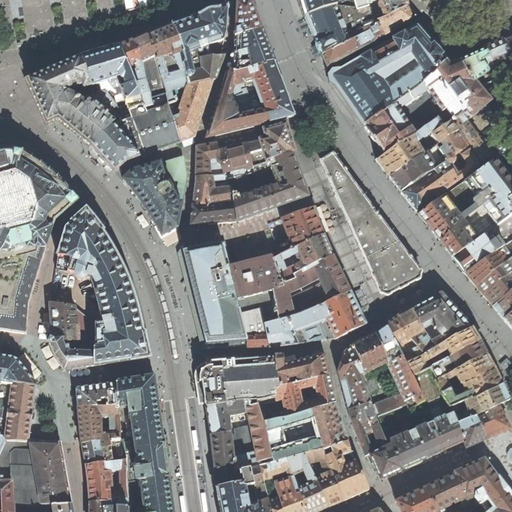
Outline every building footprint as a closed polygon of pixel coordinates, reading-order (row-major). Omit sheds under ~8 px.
[(250,0),(246,0),(237,3),(236,20),(235,37),(262,30),(257,17),(254,8),(250,0)] [(349,0),(299,0),(302,10),(305,17),(336,7),(349,0)] [(336,7),(350,42),(351,42),(359,38),(363,35),(368,33),(374,43),(379,40),(384,36),(376,21),(372,19),(368,9),(356,12),(352,0),(349,0),(336,7)] [(352,0),(356,12),(368,9),(379,5),(393,0),(352,0)] [(405,0),(393,0),(379,5),(384,19),(407,8),(406,3),(405,0)] [(381,20),(384,19),(379,5),(368,9),(372,19),(372,18),(379,16),(381,20)] [(199,16),(190,19),(194,35),(198,47),(199,47),(203,58),(220,56),(226,32),(228,7),(216,11),(206,14),(199,16)] [(350,42),(336,7),(305,17),(309,26),(314,38),(319,50),(321,55),(350,42)] [(372,18),(372,19),(376,21),(384,36),(399,28),(411,20),(409,15),(407,8),(384,19),(381,20),(379,16),(372,18)] [(177,23),(172,25),(183,53),(186,65),(182,65),(188,86),(213,81),(215,80),(224,56),(225,55),(220,56),(203,58),(192,61),(190,50),(198,47),(194,35),(190,19),(177,23)] [(160,30),(146,36),(155,60),(156,61),(160,77),(161,77),(165,94),(168,105),(168,106),(174,121),(179,120),(179,118),(174,103),(178,102),(175,95),(178,94),(177,91),(187,88),(188,87),(188,86),(182,65),(186,65),(183,53),(172,25),(160,30)] [(348,104),(363,127),(417,89),(445,62),(428,42),(417,28),(402,36),(392,41),(398,54),(378,65),(371,53),(339,71),(339,73),(333,75),(331,81),(336,86),(336,87),(348,104)] [(265,40),(262,30),(235,37),(234,52),(250,51),(268,47),(265,40)] [(324,61),(327,68),(374,43),(368,33),(363,35),(359,38),(351,42),(350,42),(321,55),(324,61)] [(139,39),(132,41),(142,63),(147,81),(152,98),(165,94),(161,77),(160,77),(156,61),(155,60),(146,36),(139,39)] [(511,40),(511,39),(503,42),(506,49),(511,60),(511,40)] [(126,44),(120,46),(129,69),(136,66),(141,83),(135,84),(143,106),(144,109),(153,106),(151,99),(152,98),(147,81),(142,63),(132,41),(126,44)] [(398,54),(392,41),(371,53),(378,65),(398,54)] [(498,45),(494,46),(497,53),(506,49),(503,42),(498,45)] [(97,52),(81,56),(92,86),(92,89),(95,95),(106,91),(111,97),(122,93),(129,111),(143,106),(135,84),(129,69),(120,46),(101,51),(97,52)] [(490,48),(485,50),(488,58),(481,63),(488,72),(496,67),(501,65),(511,60),(506,49),(497,53),(494,46),(490,48)] [(192,61),(203,58),(199,47),(198,47),(190,50),(192,61)] [(271,54),(268,47),(250,51),(234,52),(228,71),(237,73),(249,70),(274,62),(271,54)] [(471,57),(460,62),(462,67),(466,74),(468,73),(474,82),(483,77),(488,72),(481,63),(488,58),(485,50),(471,57)] [(63,122),(92,146),(121,116),(113,110),(117,105),(111,97),(106,91),(95,95),(92,89),(83,96),(80,91),(92,86),(81,56),(61,65),(55,67),(28,79),(47,123),(58,118),(63,122)] [(274,62),(249,70),(252,80),(260,101),(268,123),(293,117),(294,116),(289,101),(289,100),(286,93),(280,78),(274,62)] [(474,82),(468,73),(466,74),(462,67),(460,62),(455,64),(449,67),(445,62),(417,89),(363,127),(370,135),(380,148),(385,155),(412,137),(416,137),(427,127),(438,120),(444,128),(452,123),(463,115),(468,121),(477,113),(490,102),(474,83),(474,82)] [(136,66),(129,69),(135,84),(141,83),(136,66)] [(237,73),(228,71),(219,100),(207,137),(208,138),(227,133),(268,123),(260,101),(251,104),(246,89),(242,90),(240,85),(244,83),(244,82),(252,80),(249,70),(237,73)] [(175,122),(180,143),(194,138),(203,111),(213,81),(188,87),(187,88),(179,111),(181,112),(179,118),(179,120),(174,121),(174,122),(175,122)] [(135,159),(180,143),(175,122),(174,122),(174,121),(168,106),(165,94),(152,98),(151,99),(153,106),(144,109),(143,106),(129,111),(123,113),(121,116),(92,146),(104,160),(115,172),(127,162),(135,159)] [(473,130),(468,121),(463,115),(452,123),(458,131),(467,144),(477,136),(473,130)] [(438,120),(427,127),(416,137),(412,137),(385,155),(398,173),(437,147),(458,131),(452,123),(444,128),(438,120)] [(260,140),(247,144),(253,167),(293,153),(294,153),(289,135),(286,124),(262,131),(258,132),(260,140)] [(458,131),(437,147),(447,163),(441,167),(436,170),(410,187),(424,206),(459,181),(472,171),(481,164),(467,144),(458,131)] [(485,147),(477,136),(467,144),(481,164),(492,156),(485,147)] [(217,144),(198,148),(197,163),(196,177),(224,175),(223,174),(224,173),(219,151),(217,144)] [(228,148),(219,151),(224,173),(223,174),(224,175),(225,176),(226,180),(227,180),(254,173),(253,167),(247,144),(228,148)] [(447,163),(437,147),(398,173),(410,187),(436,170),(429,158),(434,155),(441,167),(447,163)] [(15,331),(24,332),(25,325),(26,325),(27,303),(52,231),(55,222),(78,202),(57,178),(47,171),(40,165),(23,154),(17,152),(11,151),(5,151),(0,151),(0,331),(14,333),(15,331)] [(300,174),(293,153),(253,167),(254,173),(227,180),(232,198),(233,202),(236,222),(254,216),(308,197),(300,174)] [(378,288),(381,294),(383,294),(384,294),(387,295),(391,293),(394,292),(396,291),(399,289),(402,287),(408,284),(413,282),(420,278),(421,273),(420,272),(414,264),(410,259),(396,240),(386,227),(377,215),(368,203),(355,184),(348,175),(333,155),(327,158),(321,162),(374,277),(374,278),(378,288)] [(385,155),(377,161),(384,171),(390,178),(398,173),(385,155)] [(429,158),(436,170),(441,167),(434,155),(429,158)] [(143,206),(162,237),(177,228),(184,192),(186,175),(183,158),(174,160),(160,165),(133,173),(124,181),(142,204),(143,206)] [(507,200),(511,196),(511,182),(506,175),(495,161),(426,209),(434,219),(442,228),(448,236),(454,243),(462,252),(492,230),(511,215),(511,210),(511,209),(510,210),(508,207),(511,205),(507,200)] [(398,173),(390,178),(395,185),(401,193),(410,187),(398,173)] [(196,177),(196,180),(194,205),(211,205),(233,202),(232,198),(227,180),(226,180),(225,176),(224,175),(196,177)] [(410,187),(401,193),(408,201),(417,212),(424,206),(410,187)] [(505,247),(511,242),(511,196),(507,200),(511,205),(508,207),(510,210),(511,209),(511,210),(511,215),(492,230),(462,252),(474,267),(505,247)] [(192,221),(191,225),(213,224),(236,222),(233,202),(211,205),(194,205),(192,221)] [(319,223),(313,208),(294,215),(281,219),(286,234),(293,250),(324,235),(319,223)] [(434,219),(426,209),(419,214),(423,220),(427,225),(434,219)] [(104,323),(94,325),(94,343),(94,355),(94,366),(122,362),(149,358),(138,304),(134,291),(126,271),(123,265),(115,250),(102,230),(91,216),(86,210),(66,228),(62,241),(58,256),(59,257),(57,270),(68,271),(68,272),(76,275),(75,278),(75,280),(77,282),(79,284),(82,284),(85,282),(86,281),(87,278),(91,279),(95,287),(96,293),(95,293),(96,297),(97,297),(104,323)] [(434,219),(427,225),(430,229),(434,233),(442,228),(434,219)] [(442,228),(434,233),(437,238),(440,241),(448,236),(442,228)] [(274,239),(281,256),(293,250),(286,234),(274,239)] [(327,244),(324,235),(293,250),(281,256),(273,259),(279,274),(285,271),(290,282),(296,279),(295,274),(303,269),(332,257),(327,244)] [(448,236),(440,241),(443,246),(446,249),(454,243),(448,236)] [(511,248),(511,242),(505,247),(474,267),(484,281),(508,260),(504,254),(511,248)] [(454,243),(446,249),(449,254),(453,259),(462,252),(454,243)] [(195,298),(206,345),(246,342),(242,322),(229,270),(223,246),(198,249),(183,253),(195,298)] [(474,267),(462,252),(453,259),(458,265),(465,273),(474,267)] [(272,292),(278,321),(292,317),(286,296),(321,280),(332,302),(350,293),(340,271),(332,257),(303,269),(295,274),(296,279),(290,282),(285,271),(279,274),(284,288),(272,292)] [(511,257),(508,260),(484,281),(492,289),(511,273),(511,257)] [(264,324),(278,321),(272,292),(284,288),(279,274),(273,259),(248,266),(229,270),(242,322),(263,317),(264,324)] [(476,288),(484,281),(474,267),(465,273),(470,280),(476,288)] [(511,273),(492,289),(501,301),(511,291),(511,273)] [(286,296),(292,317),(332,302),(321,280),(286,296)] [(484,281),(476,288),(480,291),(484,296),(492,289),(484,281)] [(492,289),(484,296),(488,301),(493,307),(501,301),(492,289)] [(511,291),(501,301),(511,312),(511,291)] [(357,308),(350,293),(332,302),(292,317),(278,321),(264,324),(269,348),(335,340),(365,325),(357,308)] [(431,343),(435,348),(471,328),(457,313),(441,295),(429,301),(412,310),(422,331),(431,326),(442,337),(431,343)] [(511,312),(501,301),(493,307),(499,314),(504,320),(511,312)] [(77,342),(81,342),(77,308),(51,304),(52,324),(53,340),(62,339),(62,342),(68,342),(77,342)] [(77,308),(81,342),(94,343),(94,325),(77,308)] [(412,310),(399,317),(405,330),(411,340),(423,333),(422,331),(412,310)] [(246,342),(246,347),(258,348),(269,348),(264,324),(263,317),(242,322),(246,342)] [(387,326),(397,347),(403,344),(411,340),(405,330),(399,317),(392,322),(387,326)] [(381,330),(375,334),(384,354),(397,347),(387,326),(381,330)] [(476,336),(471,328),(435,348),(416,359),(406,364),(412,377),(426,370),(423,363),(429,360),(433,367),(479,342),(476,336)] [(416,359),(435,348),(431,343),(423,333),(411,340),(417,348),(411,350),(416,359)] [(388,363),(384,354),(375,334),(353,346),(365,374),(386,364),(388,363)] [(53,340),(49,341),(56,357),(57,359),(65,371),(80,369),(94,366),(94,355),(77,354),(77,353),(70,353),(68,351),(68,342),(62,342),(62,339),(53,340)] [(81,342),(77,342),(77,353),(77,354),(94,355),(94,343),(81,342)] [(482,348),(479,342),(433,367),(429,368),(435,381),(443,377),(454,371),(486,355),(482,348)] [(403,344),(397,347),(406,364),(416,359),(411,350),(407,352),(403,344)] [(365,374),(353,346),(344,354),(338,370),(338,375),(339,379),(348,410),(370,403),(362,382),(367,380),(365,374)] [(401,396),(405,406),(407,410),(424,402),(412,377),(406,364),(397,347),(384,354),(388,363),(386,364),(401,396)] [(26,352),(18,358),(34,379),(41,374),(26,352)] [(490,362),(486,355),(454,371),(457,377),(460,384),(462,383),(494,369),(490,362)] [(1,383),(15,359),(0,356),(0,382),(1,383)] [(283,357),(274,357),(280,387),(293,384),(292,381),(295,380),(296,383),(329,377),(327,368),(324,356),(305,360),(283,365),(283,357)] [(206,404),(207,407),(235,402),(257,401),(265,400),(276,397),(275,393),(276,390),(280,389),(280,387),(274,357),(218,361),(210,362),(211,370),(207,370),(203,372),(201,375),(203,391),(205,404),(206,404)] [(15,359),(1,383),(12,385),(12,384),(35,387),(36,384),(26,373),(15,359)] [(425,405),(438,399),(442,396),(441,394),(435,381),(429,368),(426,370),(412,377),(424,402),(425,405)] [(497,374),(494,369),(462,383),(466,393),(454,399),(450,391),(456,388),(455,387),(441,394),(442,396),(449,408),(458,404),(462,402),(464,402),(502,384),(497,374)] [(451,380),(452,379),(457,377),(454,371),(443,377),(445,381),(450,379),(451,380)] [(134,380),(116,383),(118,389),(118,403),(119,404),(120,408),(128,407),(129,414),(131,415),(134,439),(120,440),(110,441),(111,446),(113,461),(115,461),(127,461),(128,488),(128,500),(129,507),(116,507),(116,511),(173,511),(168,478),(169,478),(168,467),(164,444),(159,411),(154,377),(134,380)] [(282,419),(310,411),(335,403),(333,393),(329,377),(296,383),(293,384),(280,387),(280,389),(276,390),(275,393),(276,397),(265,400),(257,401),(260,414),(264,423),(274,420),(282,419)] [(435,381),(441,394),(455,387),(452,379),(451,380),(450,379),(445,381),(443,377),(435,381)] [(31,416),(35,387),(12,384),(12,385),(1,383),(0,383),(0,434),(5,441),(28,442),(31,416)] [(78,407),(118,406),(118,403),(118,389),(116,383),(97,386),(78,389),(77,391),(77,399),(78,407)] [(466,408),(470,419),(475,417),(497,406),(510,400),(505,392),(502,384),(464,402),(466,408)] [(375,417),(405,406),(401,396),(372,406),(375,417)] [(446,416),(438,399),(425,405),(432,423),(446,416)] [(235,402),(207,407),(211,434),(214,460),(216,479),(217,488),(237,484),(234,472),(250,469),(259,467),(274,464),(264,423),(260,414),(257,401),(235,402)] [(310,411),(323,451),(347,441),(343,429),(338,412),(335,403),(310,411)] [(350,417),(354,428),(377,420),(375,417),(372,406),(370,403),(348,410),(350,417)] [(456,425),(470,419),(466,408),(460,410),(458,404),(449,408),(452,414),(456,425)] [(119,418),(118,406),(78,407),(80,425),(81,444),(99,441),(101,448),(111,446),(110,441),(120,440),(119,418)] [(505,419),(497,406),(475,417),(486,440),(498,435),(510,429),(505,419)] [(305,455),(323,451),(310,411),(282,419),(274,420),(264,423),(274,464),(305,455)] [(446,416),(432,423),(444,450),(453,447),(463,442),(456,425),(452,414),(446,416)] [(470,419),(456,425),(463,442),(466,448),(479,443),(486,440),(475,417),(470,419)] [(369,455),(370,456),(391,446),(389,442),(386,443),(377,420),(354,428),(358,441),(365,457),(369,455)] [(433,455),(444,450),(432,423),(414,431),(426,458),(433,455)] [(412,464),(426,458),(414,431),(389,442),(391,446),(401,469),(412,464)] [(11,481),(44,478),(66,474),(60,443),(59,443),(30,442),(28,442),(5,441),(0,451),(0,481),(0,482),(11,481)] [(101,448),(99,441),(81,444),(84,456),(86,465),(113,461),(111,446),(101,448)] [(351,453),(347,441),(323,451),(343,502),(352,498),(369,491),(366,486),(357,465),(351,453)] [(370,456),(380,479),(390,475),(398,471),(401,469),(391,446),(370,456)] [(343,502),(323,451),(305,455),(328,508),(335,505),(343,502)] [(320,511),(328,508),(305,455),(287,460),(293,477),(304,472),(309,484),(297,489),(305,511),(320,511)] [(259,467),(264,483),(286,474),(288,479),(293,477),(287,460),(274,464),(259,467)] [(115,461),(113,461),(86,465),(88,487),(90,503),(102,502),(128,500),(128,488),(127,461),(115,461)] [(446,486),(488,466),(486,463),(485,463),(483,461),(481,462),(481,461),(476,463),(477,464),(475,465),(474,464),(470,466),(470,467),(468,468),(468,467),(464,469),(464,470),(462,471),(462,470),(458,472),(458,473),(455,474),(456,475),(454,475),(453,474),(446,477),(447,478),(445,480),(444,479),(437,482),(437,483),(435,484),(435,483),(417,492),(415,494),(414,493),(407,496),(408,497),(405,498),(405,497),(398,500),(398,501),(397,502),(398,503),(396,503),(398,508),(399,507),(400,508),(410,503),(428,494),(446,486)] [(446,486),(428,494),(436,511),(437,511),(475,495),(476,494),(489,486),(497,479),(493,473),(488,466),(446,486)] [(271,511),(268,500),(264,483),(259,467),(250,469),(257,500),(261,511),(271,511)] [(261,511),(257,500),(250,469),(234,472),(237,484),(217,488),(217,489),(221,508),(222,511),(261,511)] [(14,511),(14,505),(52,505),(71,504),(66,478),(66,474),(44,478),(11,481),(0,482),(0,486),(1,511),(14,511)] [(277,497),(268,500),(271,511),(305,511),(297,489),(293,477),(288,479),(273,484),(277,497)] [(511,511),(511,496),(498,478),(497,479),(489,486),(476,494),(475,495),(475,498),(480,505),(481,504),(486,511),(511,511)] [(400,511),(436,511),(428,494),(410,503),(400,508),(399,508),(400,511)] [(103,511),(103,507),(102,502),(90,503),(90,510),(89,511),(103,511)]
